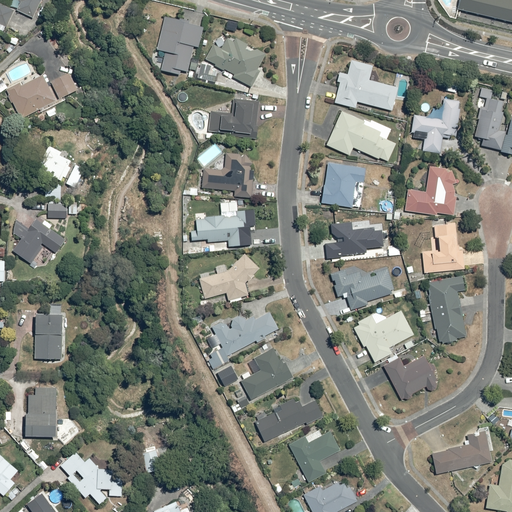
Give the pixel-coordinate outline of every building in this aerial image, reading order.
[(13,0),(11,5),(35,17),(43,0),(13,0)] [(511,0),(461,0),(459,8),(511,20),(511,0)] [(16,9),(0,1),(0,22),(8,26),(16,9)] [(159,50),(167,52),(162,71),(182,75),(183,69),(194,71),(207,17),(185,12),(183,20),(167,17),(159,50)] [(23,39),(13,34),(9,42),(20,46),(23,39)] [(216,45),(207,59),(227,71),(228,68),(237,74),(235,77),(251,87),(261,72),(258,70),(267,56),(239,38),(235,44),(229,40),(223,49),(216,45)] [(340,83),(335,102),(357,108),(358,102),(393,110),(398,88),(371,82),(375,65),(353,60),(350,74),(341,72),(338,83),(340,83)] [(210,69),(211,65),(203,62),(199,77),(215,81),(218,71),(210,69)] [(23,83),(9,90),(12,96),(10,97),(13,104),(16,102),(23,117),(81,89),(73,73),(51,84),(46,73),(23,85),(23,83)] [(459,82),(449,79),(446,90),(456,93),(459,82)] [(486,107),(482,106),(476,138),(485,139),(484,149),(511,152),(511,120),(510,135),(506,134),(507,131),(502,130),(506,101),(493,99),(495,89),(482,87),(481,97),(488,98),(486,107)] [(444,118),(416,114),(413,137),(426,138),(424,152),(442,155),(444,133),(460,135),(464,102),(446,99),(444,118)] [(239,100),(239,116),(234,116),(234,112),(212,111),(211,131),(238,131),(238,134),(261,135),(261,100),(239,100)] [(343,111),(327,144),(352,156),(355,149),(387,164),(397,144),(388,139),(393,127),(373,118),(371,122),(365,119),(364,121),(343,111)] [(72,159),(53,151),(42,175),(61,183),(72,159)] [(205,188),(235,189),(235,196),(257,196),(257,179),(252,179),(253,153),(227,153),(227,169),(205,169),(205,188)] [(93,170),(78,163),(68,184),(83,191),(93,170)] [(361,208),(364,183),(366,183),(368,167),(331,163),(323,203),(353,207),(361,208)] [(429,191),(408,189),(407,211),(455,214),(458,166),(430,165),(429,191)] [(82,202),(48,201),(48,218),(70,218),(70,213),(82,213),(82,202)] [(402,208),(396,207),(395,222),(418,223),(418,215),(402,214),(402,208)] [(238,217),(199,220),(199,229),(193,229),(194,242),(231,239),(231,246),(253,245),(251,227),(258,226),(257,210),(238,212),(238,217)] [(10,229),(23,238),(15,251),(33,263),(46,245),(59,254),(70,239),(39,218),(32,229),(18,219),(10,229)] [(347,242),(328,242),(328,259),(344,259),(344,255),(369,255),(370,248),(385,249),(386,230),(355,230),(355,222),(333,222),(332,237),(347,237),(347,242)] [(437,249),(423,250),(426,274),(466,270),(464,250),(460,251),(457,222),(435,225),(436,239),(441,238),(442,252),(437,253),(437,249)] [(219,274),(202,278),(207,299),(229,294),(230,299),(236,298),(237,302),(243,300),(243,296),(251,295),(248,281),(262,268),(247,253),(230,271),(228,265),(218,267),(219,274)] [(0,259),(0,280),(2,280),(2,288),(9,288),(9,260),(0,259)] [(360,267),(334,273),(339,297),(348,295),(352,311),(370,306),(368,300),(394,294),(388,270),(363,276),(360,267)] [(465,275),(430,281),(442,343),(459,340),(458,337),(468,335),(459,291),(467,289),(465,275)] [(386,317),(382,309),(360,321),(361,324),(356,326),(366,345),(368,344),(377,362),(394,354),(391,348),(415,335),(402,309),(386,317)] [(230,356),(279,328),(271,312),(249,324),(244,315),(228,324),(226,320),(213,327),(216,333),(209,337),(214,347),(223,342),(226,347),(212,354),(214,358),(211,360),(215,368),(232,359),(230,356)] [(66,313),(38,315),(38,359),(66,359),(66,313)] [(430,345),(423,341),(419,348),(426,352),(430,345)] [(256,371),(242,380),(254,399),(295,373),(287,361),(285,363),(276,349),(252,364),(256,371)] [(406,365),(402,358),(386,366),(403,400),(428,388),(429,391),(441,385),(426,355),(406,365)] [(38,394),(30,394),(30,435),(59,435),(59,388),(38,388),(38,394)] [(277,413),(259,421),(268,440),(328,414),(322,399),(304,407),(300,397),(275,408),(277,413)] [(333,432),(324,436),(321,429),(307,436),(292,444),(312,483),(330,474),(324,460),(342,451),(333,432)] [(472,446),(434,454),(438,474),(492,464),(486,432),(469,435),(472,446)] [(0,490),(7,497),(18,484),(14,480),(22,470),(0,451),(0,490)] [(124,467),(101,468),(91,458),(88,461),(78,451),(63,466),(71,474),(68,477),(88,498),(92,494),(103,505),(110,498),(102,489),(111,489),(111,496),(125,496),(124,467)] [(153,451),(139,456),(146,474),(159,469),(153,451)] [(500,483),(491,481),(488,508),(509,510),(508,511),(511,511),(511,460),(503,459),(500,483)] [(347,477),(324,490),(322,486),(306,495),(315,511),(352,511),(363,506),(347,477)] [(58,511),(44,491),(36,496),(38,498),(29,504),(34,511),(58,511)] [(187,511),(180,498),(155,511),(187,511)]
